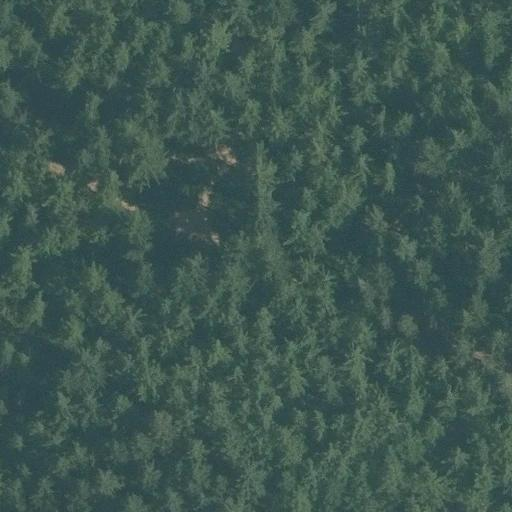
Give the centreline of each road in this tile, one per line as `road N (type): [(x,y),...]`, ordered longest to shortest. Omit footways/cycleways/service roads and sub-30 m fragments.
road 1 (track): [(269,479),(437,152),(163,0)]
road 2 (track): [(0,337),(269,479)]
road 3 (track): [(511,397),(352,314)]
road 4 (track): [(102,0),(19,154)]
road 5 (track): [(0,509),(85,382)]
